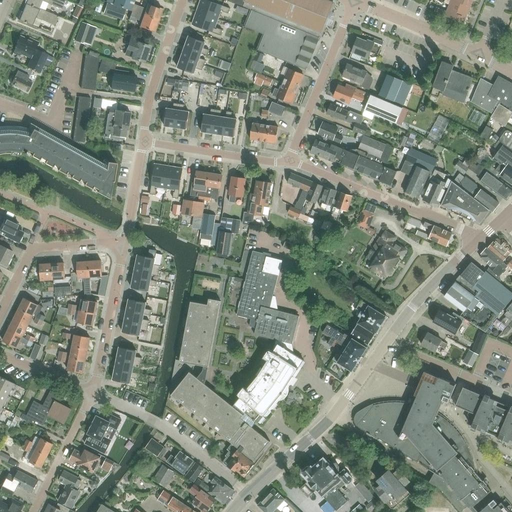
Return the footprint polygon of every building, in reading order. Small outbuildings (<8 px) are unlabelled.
[(63,0),(27,0),(26,4),(39,9),(42,1),(61,9),(65,0),(63,0)] [(115,0),(113,5),(126,10),(132,12),(158,20),(162,9),(148,4),(146,9),(133,4),(134,0),(115,0)] [(230,8),(222,6),(206,0),(201,0),(198,11),(198,12),(217,19),(220,10),(223,11),(223,12),(228,14),(230,8)] [(221,0),(228,2),(228,1),(244,7),(251,10),(320,38),(326,22),(331,23),(333,17),(329,14),(333,4),(324,0),(221,0)] [(451,0),(449,5),(468,13),(472,2),(466,0),(451,0)] [(123,20),(126,10),(113,5),(107,3),(103,14),(123,20)] [(58,17),(39,9),(26,4),(19,21),(32,26),(35,18),(54,26),(58,17)] [(464,24),(468,13),(449,5),(446,12),(440,9),(438,13),(445,16),(464,24)] [(257,51),(306,71),(320,38),(251,10),(244,27),(263,35),(257,51)] [(154,32),(158,20),(132,12),(130,17),(136,19),(135,20),(142,22),(140,27),(154,32)] [(194,23),(193,25),(220,35),(222,30),(217,28),(216,29),(214,28),(217,19),(198,12),(194,23)] [(91,25),(82,22),(75,39),(85,43),(91,25)] [(20,53),(31,58),(35,49),(38,43),(28,38),(27,39),(20,36),(14,47),(21,50),(20,53)] [(207,56),(209,50),(203,48),(205,43),(189,37),(186,45),(185,47),(201,53),(201,54),(207,56)] [(132,58),(132,59),(143,63),(149,47),(142,44),(143,42),(131,38),(125,53),(127,57),(132,58)] [(367,43),(357,39),(352,52),(368,59),(371,52),(377,55),(378,56),(383,43),(375,39),(373,43),(368,41),(367,43)] [(181,57),(204,66),(206,61),(200,58),(201,54),(201,53),(185,47),(181,57)] [(47,55),(35,49),(31,58),(43,64),(47,55)] [(257,53),(254,60),(260,63),(263,55),(257,53)] [(98,59),(85,54),(80,89),(94,91),(98,59)] [(196,68),(202,70),(204,66),(181,57),(178,68),(194,74),(196,68)] [(39,73),(43,64),(31,58),(27,67),(39,73)] [(112,77),(110,89),(133,93),(135,76),(128,75),(114,73),(114,70),(115,65),(101,60),(98,72),(112,77)] [(224,62),(222,69),(228,71),(231,64),(224,62)] [(443,63),(434,87),(444,91),(442,95),(463,103),(472,79),(451,71),(453,66),(443,63)] [(363,86),(369,88),(370,85),(368,84),(370,78),(366,76),(367,72),(347,64),(342,77),(363,85),(363,86)] [(285,75),(282,83),(298,90),(304,76),(285,68),(282,74),(285,75)] [(11,83),(11,84),(27,92),(31,83),(26,81),(29,76),(17,71),(14,78),(13,78),(11,79),(10,81),(11,83)] [(257,74),(255,80),(270,86),(273,80),(257,74)] [(379,96),(394,102),(403,81),(388,75),(379,96)] [(511,83),(499,76),(494,85),(483,79),(481,78),(471,102),(492,114),(496,107),(497,107),(499,104),(500,105),(501,103),(510,108),(510,109),(511,110),(511,83)] [(176,80),(174,91),(181,92),(182,81),(176,80)] [(292,104),(298,90),(282,83),(279,91),(276,89),(273,95),(292,104)] [(365,111),(396,124),(403,108),(371,95),(356,89),(347,85),(345,89),(339,86),(334,98),(349,104),(352,98),(368,104),(365,111)] [(263,89),(261,95),(267,98),(269,91),(263,89)] [(78,97),(72,141),(84,143),(90,99),(78,97)] [(119,102),(106,100),(105,107),(118,108),(119,102)] [(179,104),(174,103),(173,110),(167,109),(164,126),(175,128),(179,104)] [(272,103),(268,112),(282,117),(285,109),(272,103)] [(179,104),(175,128),(176,128),(186,130),(189,112),(183,111),(184,105),(179,104)] [(491,118),(505,127),(510,118),(511,115),(511,111),(500,105),(499,104),(491,118)] [(331,105),(330,107),(328,106),(327,106),(326,108),(326,110),(326,111),(328,112),(327,114),(356,126),(357,123),(360,125),(364,117),(363,116),(350,111),(349,112),(348,112),(331,105)] [(216,110),(211,109),(210,116),(204,115),(201,132),(213,134),(216,110)] [(480,126),(486,116),(475,109),(469,120),(480,126)] [(115,117),(112,136),(123,138),(126,138),(127,131),(128,131),(131,113),(116,111),(110,110),(109,116),(115,117)] [(223,135),(226,118),(220,117),(221,111),(216,110),(213,134),(223,135)] [(225,136),(234,137),(237,120),(231,119),(232,112),(227,112),(226,118),(223,135),(225,136)] [(440,115),(427,138),(437,144),(450,121),(440,115)] [(0,155),(10,154),(10,153),(19,152),(18,155),(20,156),(22,148),(32,154),(31,156),(39,161),(40,158),(45,161),(44,164),(52,168),(53,166),(58,169),(57,171),(65,175),(66,173),(72,176),(70,178),(78,183),(80,180),(85,183),(83,185),(91,190),(93,187),(98,190),(96,193),(109,200),(112,183),(113,183),(116,164),(107,163),(107,161),(106,160),(106,159),(105,159),(104,159),(103,159),(103,160),(102,160),(102,161),(102,162),(102,163),(103,163),(43,131),(44,130),(28,121),(26,128),(17,126),(7,126),(1,126),(0,126),(0,155)] [(319,135),(341,144),(343,138),(336,134),(338,129),(324,122),(319,135)] [(371,132),(367,130),(368,128),(360,125),(357,123),(356,126),(354,131),(358,133),(365,136),(364,136),(370,139),(372,134),(371,132)] [(250,140),(263,142),(266,126),(253,124),(250,140)] [(278,128),(266,126),(263,142),(276,143),(278,128)] [(487,140),(493,130),(486,126),(480,136),(487,140)] [(511,133),(507,130),(499,141),(511,150),(511,133)] [(361,143),(359,149),(381,158),(386,145),(370,139),(364,136),(361,143)] [(411,147),(414,141),(408,139),(406,145),(411,147)] [(311,152),(323,157),(328,145),(316,140),(311,152)] [(511,150),(499,141),(494,147),(499,151),(494,159),(501,164),(511,172),(511,150)] [(333,147),(328,145),(323,157),(328,159),(328,157),(334,160),(334,161),(340,148),(333,145),(333,147)] [(342,149),(351,153),(362,158),(374,162),(385,167),(386,168),(393,148),(386,145),(381,158),(359,149),(342,149)] [(334,161),(346,165),(351,153),(342,149),(340,148),(334,161)] [(437,160),(412,149),(410,153),(401,172),(411,176),(404,191),(419,198),(430,172),(432,173),(438,160),(437,159),(437,160)] [(482,151),(477,157),(483,162),(488,157),(482,151)] [(346,165),(357,170),(362,158),(351,153),(346,165)] [(362,158),(357,170),(368,175),(374,162),(362,158)] [(465,175),(469,169),(459,161),(454,167),(465,175)] [(368,175),(379,180),(385,167),(374,162),(368,175)] [(511,188),(498,178),(500,176),(489,168),(487,171),(479,165),(478,166),(474,163),(469,168),(483,179),(481,181),(507,201),(510,196),(511,196),(511,194),(511,188)] [(491,166),(489,168),(500,176),(501,175),(511,183),(511,172),(501,164),(496,170),(491,166)] [(150,194),(156,195),(156,189),(156,186),(165,188),(169,167),(157,165),(155,165),(150,194)] [(173,197),(178,198),(183,170),(157,165),(169,167),(166,182),(165,188),(171,189),(175,189),(175,192),(174,192),(173,197)] [(397,172),(386,168),(385,167),(379,180),(380,180),(380,181),(391,186),(397,172)] [(447,188),(444,187),(450,175),(435,168),(430,180),(431,181),(423,199),(437,206),(440,200),(441,201),(447,188)] [(193,184),(191,196),(200,197),(199,203),(205,204),(206,201),(210,174),(198,172),(196,184),(193,184)] [(222,176),(210,174),(206,201),(211,202),(211,199),(217,200),(219,189),(220,189),(222,176)] [(288,183),(303,190),(298,202),(304,205),(306,200),(310,192),(309,192),(313,182),(292,174),(288,183)] [(459,174),(453,182),(459,186),(465,178),(459,174)] [(459,186),(474,198),(475,197),(493,212),(499,204),(481,190),(477,187),(478,185),(466,177),(465,178),(459,186)] [(236,196),(243,197),(245,180),(233,178),(230,195),(231,195),(229,203),(235,203),(236,196)] [(488,212),(490,210),(474,198),(459,186),(453,182),(452,181),(441,205),(448,208),(447,209),(480,223),(489,213),(488,212)] [(262,216),(264,205),(269,206),(272,184),(257,182),(255,195),(252,195),(248,214),(245,213),(243,224),(253,226),(255,215),(262,216)] [(314,183),(310,192),(306,200),(316,204),(323,187),(314,183)] [(320,209),(326,211),(328,205),(333,207),(336,200),(334,200),(337,192),(326,188),(324,194),(323,194),(320,202),(323,203),(320,209)] [(165,204),(165,190),(157,189),(156,204),(165,204)] [(347,211),(352,197),(341,193),(338,202),(337,202),(331,218),(337,220),(341,209),(347,211)] [(202,217),(204,204),(185,201),(182,214),(192,216),(190,231),(199,232),(202,217)] [(173,215),(180,216),(181,206),(174,205),(173,215)] [(291,207),(288,214),(298,218),(300,214),(302,211),(294,208),(293,207),(291,207)] [(393,209),(390,215),(397,219),(400,213),(393,209)] [(365,211),(363,211),(357,226),(363,228),(364,224),(370,226),(374,215),(365,211)] [(233,222),(234,213),(224,213),(224,221),(233,222)] [(212,241),(211,245),(217,246),(221,224),(215,223),(216,216),(204,214),(201,234),(200,239),(212,241)] [(300,214),(298,218),(312,224),(313,223),(315,220),(314,219),(300,214)] [(0,222),(0,233),(4,235),(18,242),(23,232),(17,230),(19,225),(4,218),(2,223),(0,222)] [(234,219),(232,231),(239,232),(240,220),(234,219)] [(325,220),(322,226),(330,229),(333,224),(325,220)] [(452,234),(426,222),(424,227),(433,231),(430,239),(446,246),(452,234)] [(319,228),(317,234),(327,238),(332,234),(329,233),(321,229),(319,228)] [(429,235),(418,231),(416,235),(427,240),(429,235)] [(218,253),(229,255),(232,234),(221,232),(218,253)] [(401,259),(406,251),(393,242),(396,238),(386,232),(381,238),(383,239),(374,252),(372,250),(366,258),(373,262),(369,269),(377,274),(376,276),(384,281),(387,275),(390,275),(393,271),(392,269),(395,264),(397,266),(399,262),(397,261),(399,257),(401,259)] [(287,238),(283,247),(304,256),(308,247),(287,238)] [(511,250),(507,247),(508,246),(502,240),(501,242),(498,240),(496,240),(488,248),(503,261),(511,251),(511,250)] [(13,252),(0,245),(0,263),(6,267),(13,252)] [(485,272),(499,283),(500,283),(500,282),(500,281),(500,280),(500,279),(500,278),(499,277),(502,274),(503,273),(506,271),(506,269),(508,267),(487,250),(485,250),(483,253),(483,255),(480,258),(490,266),(485,272)] [(283,399),(284,399),(285,398),(286,397),(287,396),(287,395),(288,394),(288,393),(288,391),(288,390),(288,389),(288,388),(288,386),(287,385),(286,384),(297,368),(298,369),(304,360),(294,354),(292,344),(299,316),(270,309),(278,275),(279,275),(283,261),(267,257),(268,255),(267,255),(267,256),(263,255),(264,254),(253,251),(237,316),(251,319),(249,326),(256,328),(254,335),(276,340),(273,352),(269,349),(263,358),(267,360),(258,375),(259,375),(258,376),(257,376),(246,389),(244,387),(237,395),(240,397),(234,404),(256,422),(256,423),(258,424),(276,402),(276,401),(277,400),(278,401),(279,401),(280,400),(281,400),(282,400),(283,399)] [(160,266),(154,265),(155,259),(138,255),(136,264),(136,266),(159,271),(160,266)] [(101,261),(89,262),(90,277),(98,276),(98,279),(102,278),(101,285),(106,286),(108,276),(102,276),(101,261)] [(89,262),(77,262),(77,278),(82,277),(84,283),(85,296),(91,295),(90,277),(89,262)] [(64,263),(52,264),(52,279),(64,278),(64,263)] [(445,297),(444,297),(463,311),(460,316),(471,323),(486,332),(511,298),(511,293),(499,283),(485,272),(484,273),(472,263),(465,270),(445,297)] [(52,279),(52,264),(40,264),(40,280),(52,279)] [(134,275),(133,277),(151,280),(152,275),(158,276),(159,271),(136,266),(134,275)] [(150,285),(156,287),(157,281),(151,280),(133,277),(131,288),(148,291),(150,285)] [(343,289),(353,296),(358,288),(347,282),(343,289)] [(71,287),(63,287),(63,296),(71,295),(71,287)] [(25,298),(19,309),(32,316),(36,318),(44,322),(46,317),(40,314),(43,307),(38,305),(25,298)] [(82,299),(79,311),(95,314),(97,302),(82,299)] [(179,362),(204,366),(209,367),(221,301),(209,299),(208,305),(191,302),(179,362)] [(145,309),(146,303),(129,300),(127,311),(144,314),(150,316),(151,310),(145,309)] [(350,333),(369,345),(387,317),(361,300),(356,308),(361,311),(358,316),(360,318),(350,333)] [(511,320),(511,303),(506,310),(509,313),(501,323),(502,323),(498,328),(504,331),(506,327),(508,325),(511,320)] [(19,309),(14,320),(27,326),(32,316),(19,309)] [(440,310),(433,322),(453,333),(455,334),(464,319),(460,316),(460,317),(454,313),(451,316),(440,310)] [(92,326),(95,314),(79,311),(77,323),(92,326)] [(126,311),(125,321),(148,326),(149,321),(143,319),(144,314),(127,311),(126,311)] [(50,313),(46,322),(52,325),(56,316),(50,313)] [(36,318),(34,322),(41,326),(44,322),(36,318)] [(14,320),(8,330),(22,337),(27,326),(14,320)] [(148,326),(125,321),(124,323),(122,332),(140,336),(141,330),(147,331),(148,326)] [(329,324),(323,333),(331,338),(328,342),(334,346),(337,342),(344,346),(350,337),(337,329),(329,324)] [(8,330),(3,341),(16,348),(19,342),(24,344),(26,339),(22,337),(8,330)] [(439,346),(445,349),(448,345),(441,342),(441,341),(427,333),(421,344),(436,352),(439,346)] [(47,346),(50,337),(43,334),(40,344),(47,346)] [(75,335),(72,346),(88,350),(90,338),(75,335)] [(336,354),(333,359),(351,371),(352,371),(358,363),(359,363),(362,357),(362,356),(367,348),(350,337),(344,346),(338,355),(336,354)] [(26,339),(24,344),(31,347),(33,343),(26,339)] [(59,356),(70,358),(85,362),(88,350),(72,346),(70,356),(67,356),(67,353),(60,352),(59,356)] [(119,348),(117,359),(141,363),(142,358),(135,357),(136,351),(119,348)] [(472,352),(469,358),(475,361),(478,355),(472,352)] [(59,356),(58,361),(65,363),(66,360),(69,360),(67,370),(83,373),(85,362),(70,358),(59,356)] [(133,367),(140,368),(141,363),(117,359),(115,369),(132,373),(132,372),(133,367)] [(332,361),(327,369),(335,374),(340,366),(332,361)] [(205,384),(208,368),(209,367),(204,366),(203,371),(197,378),(205,384)] [(114,372),(113,380),(130,384),(131,378),(137,379),(139,373),(132,372),(132,373),(115,369),(114,372)] [(340,382),(345,374),(338,370),(333,377),(340,382)] [(429,482),(435,486),(436,487),(438,488),(440,489),(441,490),(442,491),(443,493),(460,511),(461,511),(468,506),(471,509),(472,509),(471,509),(491,491),(478,475),(476,476),(475,468),(473,460),(470,452),(466,444),(462,437),(458,432),(451,424),(444,419),(438,414),(441,407),(443,401),(448,403),(456,384),(425,371),(415,394),(411,404),(407,403),(399,403),(390,403),(382,404),(373,406),(373,404),(363,409),(358,412),(356,413),(355,415),(354,416),(354,418),(354,420),(354,422),(354,423),(355,424),(356,425),(379,439),(416,465),(418,463),(430,469),(429,470),(434,473),(429,482)] [(232,444),(232,443),(243,452),(251,459),(254,461),(270,442),(252,427),(256,423),(256,422),(234,404),(233,406),(205,384),(197,378),(190,372),(171,395),(232,444)] [(0,392),(9,397),(15,385),(0,376),(0,392)] [(511,443),(511,408),(463,387),(455,406),(468,411),(467,415),(468,418),(470,421),(473,423),(471,427),(485,433),(485,432),(498,437),(498,438),(511,444),(511,443)] [(23,414),(21,418),(34,425),(36,422),(43,425),(47,417),(55,421),(56,420),(63,424),(64,422),(64,423),(67,417),(71,409),(59,403),(62,397),(51,391),(43,407),(40,405),(40,404),(34,402),(27,416),(23,414)] [(0,407),(2,409),(9,397),(0,392),(0,407)] [(90,435),(85,444),(105,454),(110,443),(102,439),(106,431),(110,423),(118,427),(122,420),(109,414),(106,420),(97,416),(94,422),(93,422),(93,423),(92,427),(91,426),(91,427),(91,428),(88,434),(90,435)] [(34,443),(31,448),(35,450),(47,456),(52,445),(41,439),(37,437),(34,443)] [(31,448),(34,443),(27,440),(25,445),(31,448)] [(153,440),(147,448),(157,456),(163,448),(153,440)] [(251,469),(251,468),(254,464),(249,461),(251,459),(243,452),(232,443),(232,444),(227,450),(229,451),(226,456),(227,457),(223,462),(224,463),(227,466),(229,466),(236,471),(237,469),(245,476),(246,475),(248,475),(251,471),(251,469)] [(29,453),(25,459),(30,461),(41,467),(47,456),(35,450),(31,448),(29,453)] [(85,449),(83,453),(75,449),(69,459),(78,463),(77,464),(92,472),(100,457),(85,449)] [(11,457),(0,451),(0,458),(8,463),(11,457)] [(187,471),(190,473),(197,463),(181,452),(176,459),(171,455),(167,462),(172,466),(184,474),(187,471)] [(104,463),(112,467),(115,463),(106,458),(104,463)] [(350,485),(352,483),(353,480),(345,470),(338,476),(335,472),(337,471),(338,466),(335,463),(331,464),(328,460),(326,462),(324,459),(313,469),(311,467),(307,466),(303,470),(303,474),(336,511),(348,502),(338,491),(340,489),(340,490),(346,485),(350,485)] [(197,463),(190,473),(187,476),(189,477),(188,478),(190,480),(191,478),(195,482),(204,469),(197,463)] [(163,465),(153,480),(166,488),(175,473),(163,465)] [(74,507),(80,495),(81,492),(78,490),(82,481),(78,479),(79,477),(65,470),(59,481),(66,485),(59,500),(74,507)] [(8,476),(1,490),(13,496),(18,487),(32,494),(38,481),(18,471),(14,479),(8,476)] [(376,491),(392,509),(394,509),(410,495),(403,488),(409,483),(397,471),(392,476),(389,472),(378,482),(381,485),(376,491)] [(212,489),(207,485),(205,489),(225,504),(234,491),(217,478),(213,483),(215,485),(212,489)] [(204,511),(207,511),(216,501),(194,484),(190,490),(198,496),(193,503),(204,511)] [(285,500),(274,489),(257,506),(263,511),(279,511),(277,509),(285,500)] [(181,511),(195,511),(164,491),(158,500),(168,507),(169,504),(179,510),(181,511)] [(366,506),(370,511),(379,505),(374,499),(366,506)] [(509,511),(501,503),(494,509),(493,507),(498,503),(494,499),(489,503),(490,504),(479,511),(509,511)] [(0,502),(0,511),(20,511),(23,506),(12,500),(8,506),(0,502)] [(74,511),(70,510),(70,509),(58,503),(56,508),(50,504),(45,511),(74,511)]
